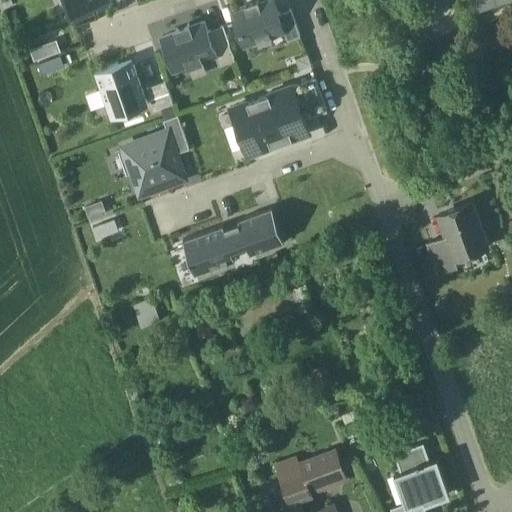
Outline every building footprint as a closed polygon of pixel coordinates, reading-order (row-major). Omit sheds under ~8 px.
[(109,0),(68,0),(74,16),(104,5),(111,3),(109,0)] [(397,0),(380,0),(384,11),(400,5),(397,0)] [(473,0),(477,10),(504,0),(473,0)] [(248,11),(234,15),(244,45),(283,32),(277,15),(273,2),(259,7),(258,2),(252,4),(246,6),(248,11)] [(290,10),(277,15),(286,40),(299,36),(290,10)] [(177,33),(162,38),(174,70),(188,65),(193,78),(206,73),(201,60),(215,55),(216,55),(207,32),(204,23),(190,28),(189,25),(182,27),(176,30),(177,33)] [(222,27),(207,32),(216,55),(215,55),(219,66),(235,61),(222,27)] [(117,63),(96,70),(113,118),(149,106),(144,90),(134,63),(127,65),(119,68),(117,63)] [(315,79),(293,87),(305,121),(327,113),(315,79)] [(165,82),(144,90),(149,106),(152,112),(173,104),(171,98),(165,82)] [(305,121),(293,87),(232,109),(238,124),(246,146),(249,154),(289,140),(309,133),(306,125),(305,121)] [(163,122),(174,153),(189,148),(178,117),(163,122)] [(232,151),(246,146),(238,124),(225,129),(232,151)] [(160,185),(182,177),(174,153),(166,132),(124,147),(140,192),(160,185)] [(488,245),(472,201),(438,214),(446,234),(457,264),(458,264),(455,257),(488,245)] [(185,238),(198,272),(236,259),(232,248),(247,243),(250,254),(286,241),(274,207),(238,219),(239,221),(224,226),(224,224),(185,238)] [(446,234),(428,240),(440,271),(457,264),(446,234)] [(292,288),(236,308),(243,330),(300,310),(292,288)] [(154,295),(135,300),(142,323),(161,317),(154,295)] [(395,451),(401,468),(430,459),(424,441),(395,451)] [(336,448),(300,461),(303,470),(303,469),(309,486),(310,485),(345,473),(336,448)] [(401,468),(394,471),(405,501),(407,508),(424,502),(450,493),(437,456),(430,459),(401,468)] [(303,470),(282,477),(290,498),(312,490),(310,485),(309,486),(303,469),(303,470)] [(405,501),(392,506),(393,511),(427,511),(424,502),(407,508),(405,501)]
